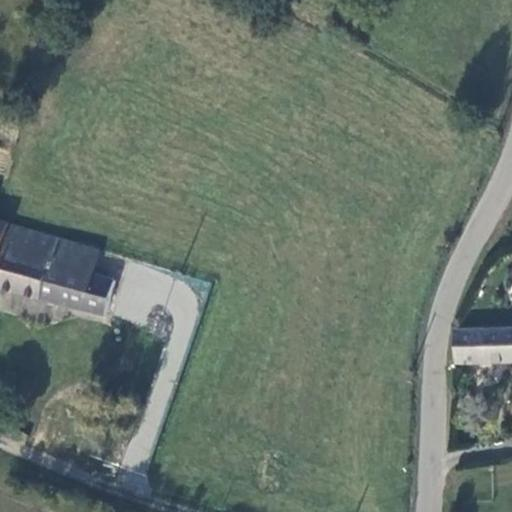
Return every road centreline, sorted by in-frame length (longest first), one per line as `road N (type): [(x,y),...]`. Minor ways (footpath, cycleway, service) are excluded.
road 1 (tertiary): [(511,167),(454,273),(434,333),(423,511)]
road 2 (unclassified): [(0,444),(96,488),(175,511)]
